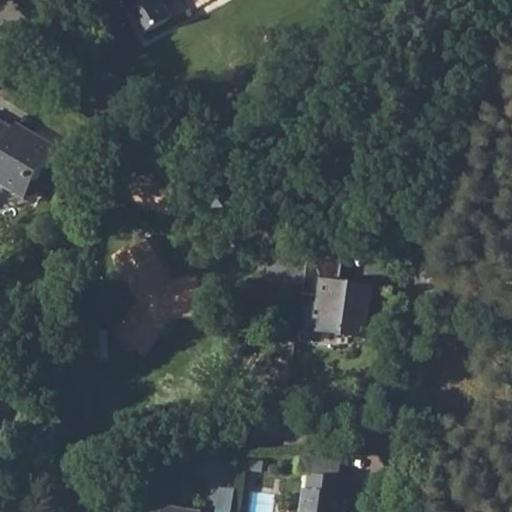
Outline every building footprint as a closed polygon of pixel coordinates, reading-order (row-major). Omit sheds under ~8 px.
[(127,0),(146,33),(170,19),(175,16),(167,1),(167,0),(127,0)] [(0,188),(25,204),(57,150),(18,125),(14,131),(0,122),(0,188)] [(228,196),(215,205),(226,218),(238,208),(228,196)] [(141,299),(118,332),(151,356),(178,319),(207,314),(202,276),(176,279),(149,236),(117,256),(141,299)] [(270,281),(308,282),(308,268),(300,268),(301,249),(271,248),(270,281)] [(352,266),(318,260),(311,299),(325,302),(320,333),(375,344),(384,295),(348,289),(352,266)] [(19,386),(0,384),(0,430),(15,432),(19,386)] [(306,492),(302,511),(348,511),(351,498),(348,497),(350,483),(312,476),(309,493),(306,492)]
